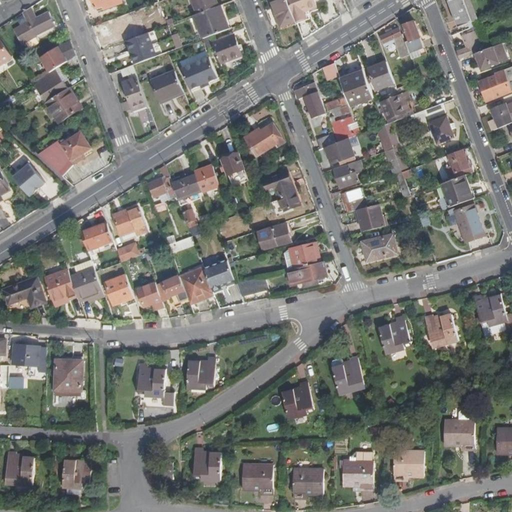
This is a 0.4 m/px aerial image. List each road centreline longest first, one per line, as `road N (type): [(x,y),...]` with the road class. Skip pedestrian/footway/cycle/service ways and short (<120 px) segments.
road 1 (residential): [(356,299),(168,334),(0,327)]
road 2 (residential): [(142,446),(248,387),(356,299)]
road 3 (residential): [(427,0),(511,226)]
road 4 (residential): [(356,299),(278,78)]
road 5 (residential): [(132,169),(67,0)]
road 6 (secondary): [(132,169),(278,78)]
road 7 (residential): [(511,256),(356,299)]
road 8 (secondary): [(0,253),(132,169)]
road 9 (secondary): [(278,78),(400,0)]
road 10 (residential): [(0,431),(105,435),(142,446)]
road 11 (residential): [(371,511),(511,487)]
